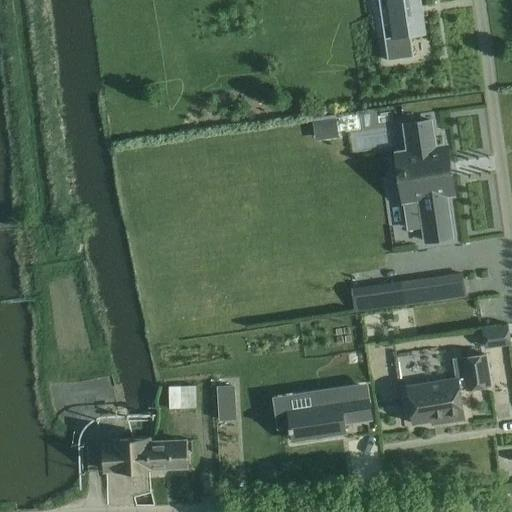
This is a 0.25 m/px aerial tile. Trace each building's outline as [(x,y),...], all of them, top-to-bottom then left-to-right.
[(387,0),(393,37),(385,38),(388,60),(413,56),(410,34),(425,32),(420,0),(387,0)] [(406,149),(394,151),(401,202),(418,199),(424,242),(453,239),(447,194),(455,193),(449,144),(437,145),(433,118),(402,122),(406,149)] [(321,120),(313,121),(315,140),(324,139),(321,120)] [(415,282),(419,304),(465,297),(462,275),(415,282)] [(415,279),(399,281),(403,306),(419,304),(415,282),(415,279)] [(399,281),(386,283),(390,308),(403,306),(399,281)] [(508,324),(482,328),(485,347),(511,343),(508,324)] [(466,376),(408,385),(414,423),(469,414),(464,388),(492,384),(487,354),(463,358),(466,376)] [(169,386),(170,408),(197,407),(196,385),(169,386)] [(235,385),(217,386),(217,389),(218,402),(235,401),(235,388),(235,385)] [(341,401),(290,408),(295,441),(345,434),(344,423),(372,419),(368,387),(339,391),(341,401)] [(114,442),(104,442),(105,470),(151,469),(151,468),(187,467),(187,439),(152,440),(152,437),(141,437),(133,438),(114,438),(114,442)]
